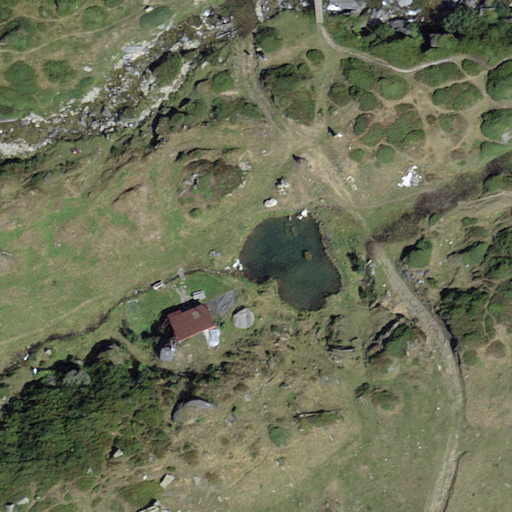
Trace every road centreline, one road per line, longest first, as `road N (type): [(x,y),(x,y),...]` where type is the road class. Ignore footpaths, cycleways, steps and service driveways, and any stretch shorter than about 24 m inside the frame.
road 1 (track): [(430,511),(443,485),(452,392),(446,358),(252,76),(251,0)]
road 2 (track): [(297,145),(186,262)]
